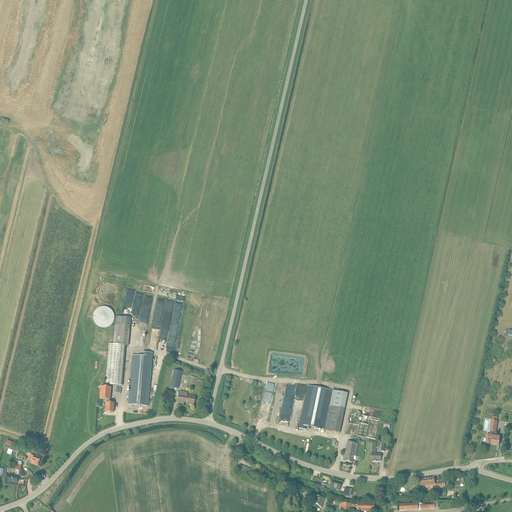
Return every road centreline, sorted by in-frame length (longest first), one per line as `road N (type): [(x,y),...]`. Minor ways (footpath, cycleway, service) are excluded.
road 1 (unclassified): [(208,423),(307,0)]
road 2 (residential): [(511,480),(457,468),(349,477),(208,423)]
road 3 (residential): [(208,423),(157,419),(105,432),(37,492),(0,509)]
